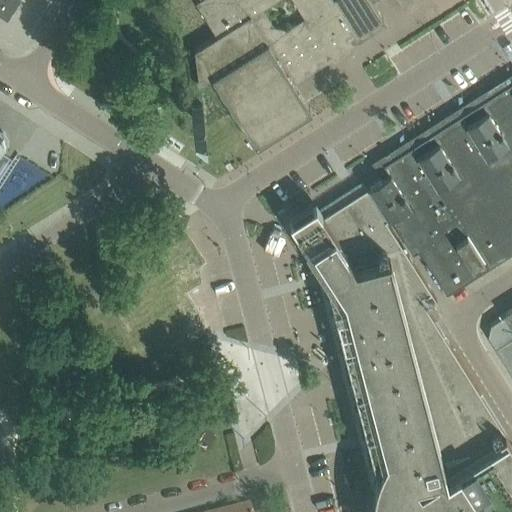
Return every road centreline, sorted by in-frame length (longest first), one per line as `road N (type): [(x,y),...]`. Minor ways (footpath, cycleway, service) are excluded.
road 1 (tertiary): [(216,209),(511,18)]
road 2 (tertiary): [(297,470),(233,237),(216,209)]
road 3 (residential): [(511,407),(448,314),(511,275)]
road 4 (residential): [(129,511),(297,470)]
road 5 (residential): [(0,259),(144,165)]
road 6 (residential): [(144,165),(21,78)]
